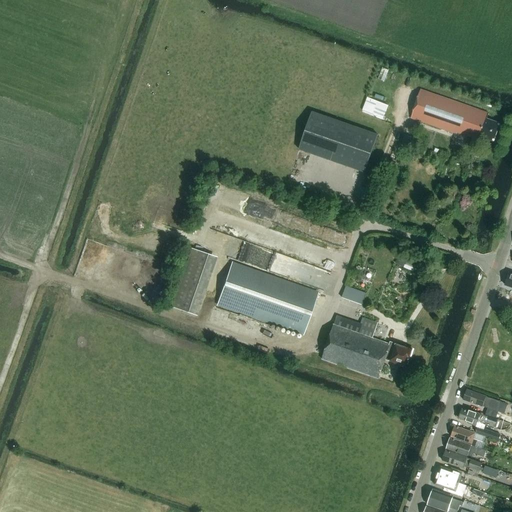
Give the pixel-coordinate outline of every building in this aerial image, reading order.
[(494,142),(500,124),(487,120),(489,114),(420,91),(411,119),(455,134),(456,134),(461,136),(461,135),(467,137),(467,136),(479,140),(480,137),(494,142)] [(388,108),(367,99),(362,112),(383,121),(388,108)] [(299,150),(365,173),(378,135),(312,112),(299,150)] [(404,135),(401,146),(413,150),(417,139),(404,135)] [(187,247),(169,307),(194,315),(213,255),(187,247)] [(302,336),(318,293),(231,263),(216,306),(302,336)] [(361,306),(366,294),(345,287),(341,298),(361,306)] [(360,324),(337,316),(321,360),(378,380),(385,360),(389,362),(390,361),(391,362),(395,365),(397,364),(401,365),(406,367),(410,357),(412,356),(412,351),(412,350),(390,342),(390,345),(373,339),(378,323),(362,318),(360,324)] [(467,390),(463,401),(483,408),(483,407),(489,409),(496,411),(499,403),(492,401),(492,400),(486,398),(487,398),(467,390)] [(469,413),(462,410),(462,412),(460,412),(459,412),(458,416),(460,418),(459,419),(469,422),(469,424),(476,427),(477,424),(495,430),(498,421),(480,415),(479,415),(469,412),(469,413)] [(497,414),(487,411),(486,416),(495,419),(497,414)] [(475,435),(454,427),(451,437),(474,445),(476,441),(483,444),(485,439),(475,435)] [(498,442),(500,435),(477,427),(475,434),(498,442)] [(471,446),(450,439),(447,449),(471,458),(473,454),(483,458),(485,451),(471,446)] [(464,467),(467,468),(469,469),(467,473),(477,477),(482,464),(467,458),(445,451),(442,461),(463,469),(464,467)] [(463,486),(465,480),(460,479),(462,473),(451,469),(451,471),(440,467),(437,477),(463,486)] [(496,479),(498,472),(485,467),(484,472),(483,474),(496,479)] [(469,488),(463,486),(437,477),(434,485),(444,489),(444,491),(461,498),(463,491),(468,492),(469,488)] [(445,511),(448,511),(449,509),(458,511),(459,506),(462,507),(463,503),(453,499),(453,498),(432,490),(427,505),(445,511)]
